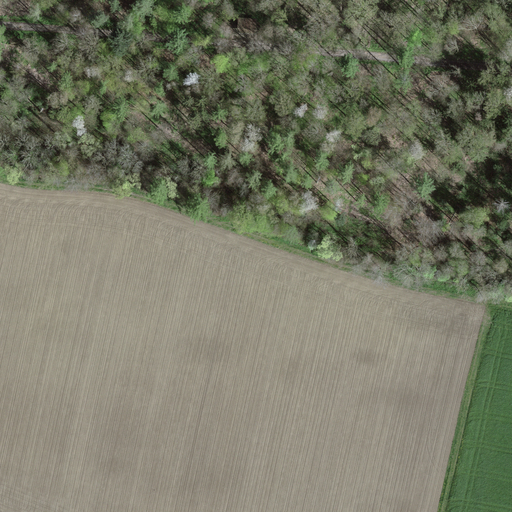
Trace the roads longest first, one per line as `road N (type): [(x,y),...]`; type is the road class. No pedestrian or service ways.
road 1 (track): [(511,311),(325,267),(91,194),(0,181)]
road 2 (track): [(511,66),(0,28)]
road 3 (track): [(488,309),(442,511)]
